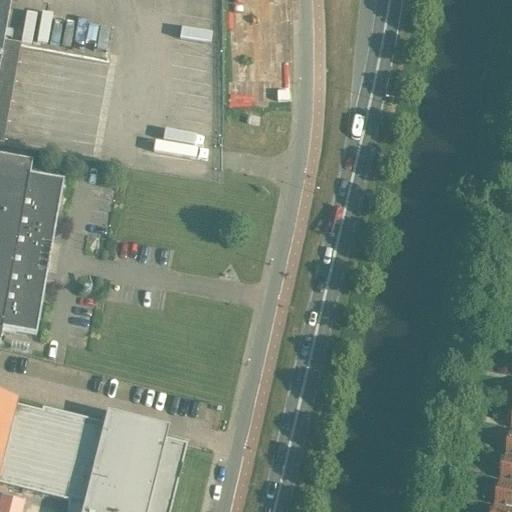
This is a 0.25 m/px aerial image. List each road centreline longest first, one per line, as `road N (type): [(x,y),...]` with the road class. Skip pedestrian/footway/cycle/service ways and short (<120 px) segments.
road 1 (primary): [(276,511),(367,125),(385,0)]
road 2 (unclassified): [(302,0),(305,75),(293,170),(220,511)]
road 3 (residential): [(440,511),(511,212)]
road 4 (unknown): [(123,21),(134,92),(129,144)]
